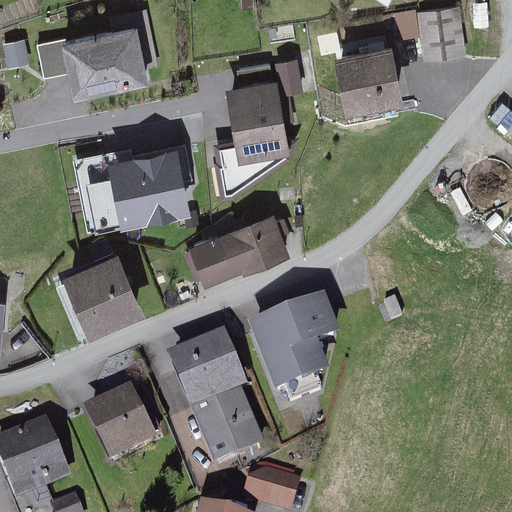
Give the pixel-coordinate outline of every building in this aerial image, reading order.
[(462,51),(457,8),(421,12),(426,55),(462,51)] [(65,39),(37,45),(44,77),(66,72),(72,98),(148,81),(137,27),(66,42),(65,39)] [(337,47),(349,101),(396,91),(385,37),(337,47)] [(9,64),(31,61),(28,38),(6,41),(9,64)] [(285,84),(238,91),(249,169),(296,162),(285,84)] [(133,156),(131,148),(73,160),(88,231),(120,225),(121,229),(191,214),(184,180),(192,179),(185,145),(133,156)] [(283,214),(200,247),(216,288),(299,255),(283,214)] [(120,253),(63,277),(66,283),(57,287),(79,339),(87,336),(89,340),(147,316),(120,253)] [(333,334),(321,305),(253,333),(278,391),(285,388),(291,402),(320,390),(315,377),(322,373),(310,344),(333,334)] [(221,344),(176,362),(215,457),(259,439),(221,344)] [(141,388),(92,413),(118,466),(168,442),(141,388)] [(44,424),(0,442),(0,468),(19,511),(83,511),(77,497),(53,507),(46,491),(69,481),(44,424)] [(256,467),(248,497),(288,508),(296,478),(256,467)]
